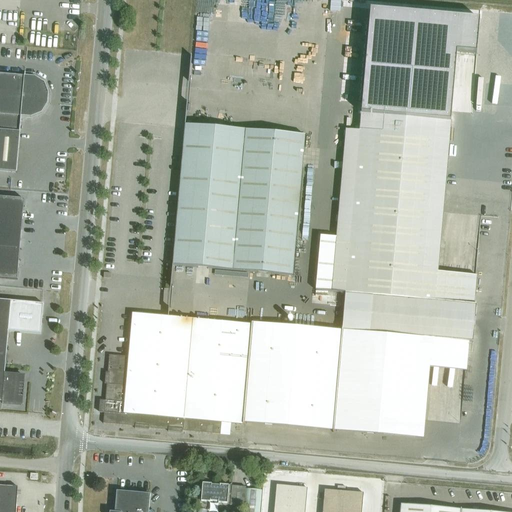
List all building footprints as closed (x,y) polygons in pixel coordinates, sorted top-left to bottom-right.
[(303,0),(303,10),(327,10),(328,0),(320,0),(303,0)] [(101,401),(100,413),(104,413),(103,424),(135,427),(135,429),(149,430),(149,428),(168,430),(168,432),(182,433),(183,431),(220,435),(221,423),(243,425),(243,423),(330,431),(423,439),(425,420),(430,368),(465,371),(466,371),(469,342),(473,343),(476,305),(474,305),(477,276),(476,276),(438,273),(443,213),(451,122),(450,122),(452,102),(457,52),(476,54),(479,19),(370,10),(361,114),(359,131),(346,129),(344,150),(355,150),(348,239),(318,237),(313,291),(343,293),(340,331),(253,324),(252,323),(252,325),(231,323),(193,320),(133,314),(132,316),(129,357),(117,356),(109,356),(107,373),(105,373),(104,384),(106,385),(105,401),(101,401)] [(0,171),(16,173),(17,173),(22,117),(31,118),(42,114),(48,104),(49,94),(44,83),(35,77),(25,77),(26,73),(25,73),(25,77),(0,74),(0,171)] [(293,276),(305,136),(186,126),(173,266),(293,276)] [(0,278),(17,280),(24,200),(0,197),(0,278)] [(0,300),(0,402),(2,402),(2,404),(22,406),(23,394),(24,384),(22,383),(23,376),(5,374),(8,332),(41,335),(43,305),(11,302),(0,300)] [(227,504),(229,486),(220,485),(220,486),(212,486),(212,485),(203,484),(201,502),(210,503),(210,502),(218,502),(218,503),(227,504)] [(0,486),(0,511),(15,511),(17,487),(0,486)] [(245,501),(246,490),(246,488),(232,486),(230,505),(244,507),(245,501)] [(243,511),(259,511),(262,491),(246,490),(245,501),(244,507),(243,511)] [(274,490),(273,498),(288,499),(289,491),(274,490)] [(289,491),(288,499),(303,501),(304,492),(289,491)] [(148,511),(150,495),(117,492),(114,511),(148,511)] [(342,506),(343,495),(324,494),(323,504),(342,506)] [(361,508),(362,497),(343,495),(342,506),(361,508)] [(273,498),(272,506),(288,507),(288,499),(273,498)] [(288,499),(288,507),(303,509),(303,501),(288,499)]
